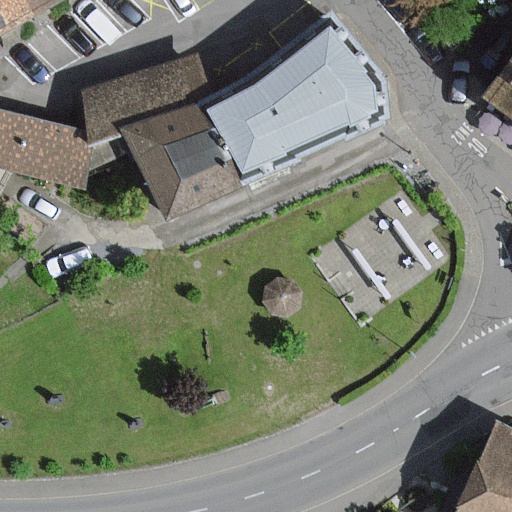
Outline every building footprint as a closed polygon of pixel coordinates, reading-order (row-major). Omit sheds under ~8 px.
[(0,0),(0,39),(71,0),(0,0)] [(278,73),(212,105),(249,181),(350,135),(389,114),(338,25),(278,73)] [(135,129),(175,218),(249,181),(212,105),(209,100),(199,59),(87,87),(100,138),(135,129)] [(511,66),(491,95),(511,110),(511,66)] [(0,162),(84,182),(96,128),(0,105),(0,162)] [(300,305),(302,291),(294,279),(280,277),(268,286),(266,300),(274,311),(289,313),(300,305)] [(511,511),(511,430),(501,425),(462,511),(511,511)]
